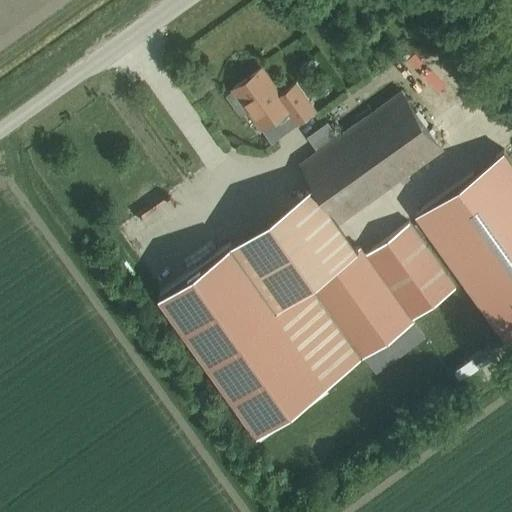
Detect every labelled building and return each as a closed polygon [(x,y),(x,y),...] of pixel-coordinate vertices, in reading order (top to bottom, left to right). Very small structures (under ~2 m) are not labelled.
[(232,88),(234,90),(227,94),(241,114),(248,109),(261,127),(287,108),(296,121),(314,108),(296,82),(281,93),(262,67),(232,88)] [(341,219),(442,147),(401,90),(300,162),(341,219)] [(511,335),(511,160),(504,149),(416,212),(507,339),(511,335)] [(249,205),(293,181),(282,161),(238,185),(249,205)] [(235,215),(247,206),(240,197),(228,206),(235,215)] [(259,226),(250,212),(239,219),(248,233),(259,226)] [(455,286),(408,220),(364,252),(411,317),(455,286)] [(229,242),(159,292),(257,430),(327,380),(229,242)] [(411,317),(364,252),(360,245),(310,281),(374,371),(424,335),(412,319),(411,317)] [(340,346),(327,353),(333,363),(346,356),(340,346)]
